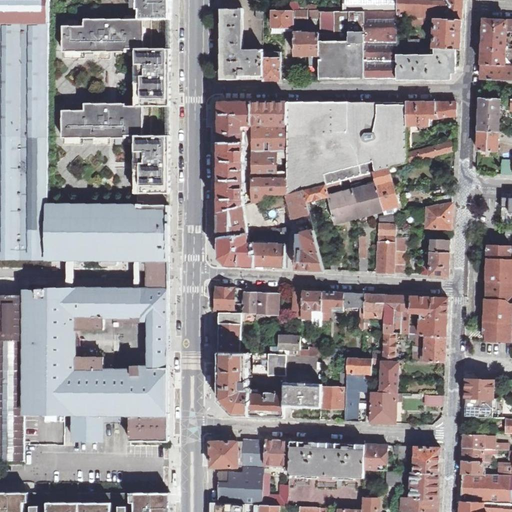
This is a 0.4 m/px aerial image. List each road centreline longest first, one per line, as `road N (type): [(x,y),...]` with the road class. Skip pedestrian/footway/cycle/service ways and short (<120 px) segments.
road 1 (residential): [(195,90),(468,88)]
road 2 (residential): [(460,287),(193,275)]
road 3 (residential): [(193,425),(453,436)]
road 4 (residential): [(0,276),(193,275)]
road 5 (tertiary): [(193,275),(195,90)]
road 6 (tertiary): [(193,425),(193,275)]
road 7 (residential): [(511,187),(463,184),(468,88)]
